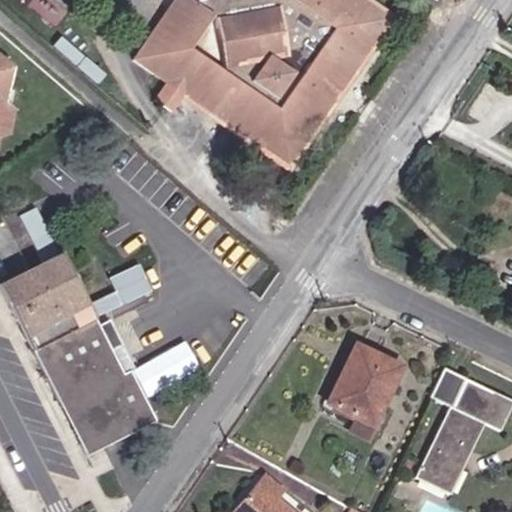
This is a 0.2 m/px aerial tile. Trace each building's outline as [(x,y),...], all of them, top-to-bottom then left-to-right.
[(248,0),(159,0),(128,41),(152,60),(169,39),(153,26),(172,0),(194,0),(209,10),(214,5),(222,9),(248,0)] [(361,0),(248,0),(222,9),(218,20),(213,20),(209,31),(211,41),(215,45),(227,53),(220,64),(188,39),(209,10),(194,0),(172,0),(153,26),(169,39),(152,60),(247,130),(251,127),(255,131),(253,134),(279,153),(319,99),(308,93),(316,82),(312,74),(311,69),(316,67),(323,71),(332,58),(343,66),(370,29),(363,24),(373,8),(361,0)] [(363,24),(370,29),(385,10),(372,0),(361,0),(373,8),(363,24)] [(0,121),(4,121),(10,116),(12,95),(1,85),(7,52),(0,46),(0,121)] [(308,93),(319,99),(343,66),(332,58),(323,71),(316,67),(311,69),(312,74),(316,82),(308,93)] [(3,282),(8,291),(67,262),(64,252),(3,282)] [(107,275),(113,291),(89,301),(94,314),(152,290),(141,261),(107,275)] [(134,370),(123,374),(67,262),(8,291),(89,457),(160,425),(134,370)] [(332,426),(349,433),(383,357),(337,335),(313,392),(340,404),(332,426)] [(467,415),(485,421),(499,389),(477,379),(472,389),(448,378),(452,367),(430,356),(415,388),(434,397),(400,468),(436,485),(467,415)] [(472,389),(477,379),(452,367),(448,378),(472,389)] [(273,486),(253,467),(219,503),(229,511),(285,511),(266,494),(273,486)] [(229,511),(219,503),(210,511),(229,511)]
